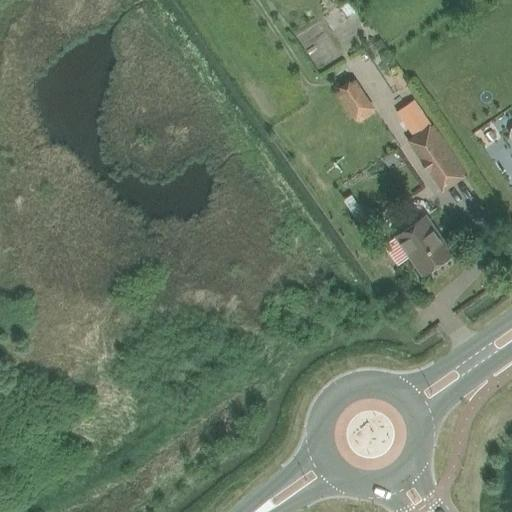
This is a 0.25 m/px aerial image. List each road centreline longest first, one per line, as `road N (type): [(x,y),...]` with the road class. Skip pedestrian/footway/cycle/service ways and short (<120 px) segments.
road 1 (secondary): [(511,318),(438,370),(392,389)]
road 2 (secondary): [(419,428),(439,402),(511,351)]
